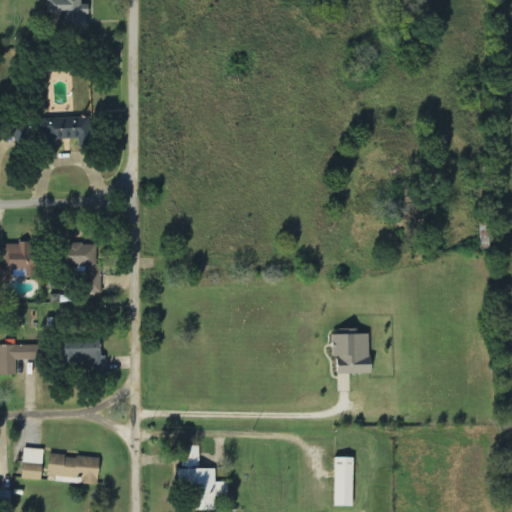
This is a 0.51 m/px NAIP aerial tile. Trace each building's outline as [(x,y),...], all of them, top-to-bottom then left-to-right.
[(82,0),(48,0),(48,15),(65,15),(65,30),(88,29),(88,5),(82,5),(82,0)] [(90,139),(90,118),(42,118),(42,127),(14,127),(14,145),(26,144),(26,137),(32,137),(32,146),(58,146),(58,140),(90,139)] [(4,244),(4,269),(0,268),(0,286),(8,286),(8,271),(27,271),(27,278),(35,278),(35,244),(4,244)] [(100,294),(100,245),(67,245),(67,267),(88,267),(88,294),(100,294)] [(332,332),(333,359),(336,359),(337,376),(371,375),(369,335),(358,335),(358,331),(332,332)] [(107,370),(106,357),(100,357),(100,341),(61,341),(62,371),(107,370)] [(0,346),(0,376),(17,376),(16,361),(34,361),(34,346),(0,346)] [(200,447),(182,447),(182,468),(199,468),(200,447)] [(45,451),(25,449),(21,480),(41,482),(45,451)] [(56,484),(98,485),(99,458),(48,456),(48,477),(56,477),(56,484)] [(353,459),(335,458),(334,508),(353,508),(353,459)] [(216,470),(178,470),(178,488),(192,488),(192,511),(216,511),(216,497),(228,498),(228,483),(216,483),(216,470)]
